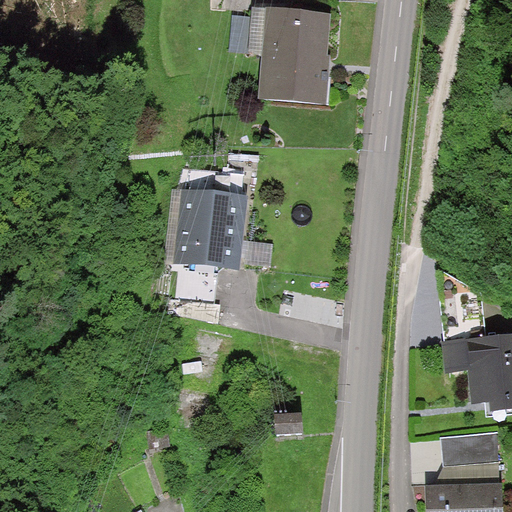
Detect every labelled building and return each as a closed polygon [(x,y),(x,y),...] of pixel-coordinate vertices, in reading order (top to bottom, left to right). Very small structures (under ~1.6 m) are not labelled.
[(228,42),(264,44),(265,0),(250,0),(250,9),(230,8),(228,42)] [(264,44),(260,95),(325,100),(333,5),(265,0),(264,44)] [(246,182),(178,175),(170,261),(237,267),(246,182)] [(511,333),(465,338),(471,400),(511,396),(511,333)] [(185,376),(170,373),(164,414),(206,420),(215,356),(188,352),(185,376)] [(281,416),(273,415),(273,427),(273,437),(306,437),(307,416),(281,416)] [(496,429),(439,433),(442,468),(498,464),(496,429)] [(504,511),(500,469),(424,476),(426,511),(504,511)]
